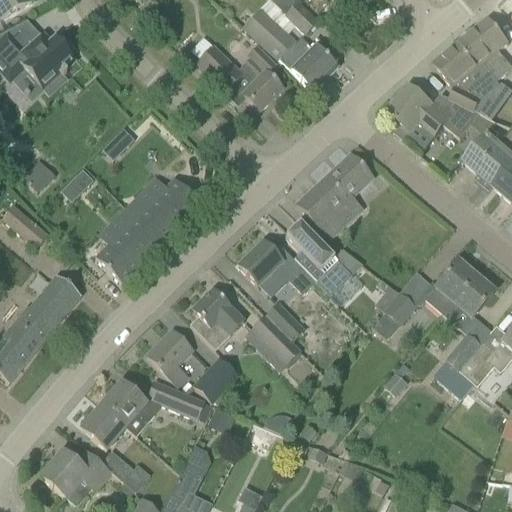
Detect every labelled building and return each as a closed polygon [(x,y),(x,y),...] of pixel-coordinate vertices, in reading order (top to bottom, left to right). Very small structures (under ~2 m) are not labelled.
[(0,0),(0,22),(31,5),(27,0),(0,0)] [(284,0),(271,0),(267,6),(283,21),(285,22),(296,34),(303,40),(316,26),(296,8),(284,0)] [(258,16),(243,33),(277,65),(278,64),(297,84),(311,98),(337,72),(332,67),(337,62),(315,42),(314,43),(317,46),(314,50),(314,49),(310,53),(299,42),(294,48),(288,42),(276,31),(259,15),(258,16)] [(483,69),(498,87),(511,75),(511,71),(499,56),(509,48),(488,22),(457,48),(478,73),(483,69)] [(0,39),(0,78),(8,87),(24,74),(48,100),(64,85),(61,82),(65,79),(63,76),(74,66),(69,61),(71,59),(60,47),(58,49),(53,44),(49,48),(42,40),(41,42),(22,58),(4,39),(4,38),(3,37),(0,39)] [(483,103),(490,97),(491,98),(501,90),(498,87),(483,69),(478,73),(457,48),(431,69),(453,96),(450,103),(475,116),(483,103)] [(281,94),(265,78),(274,69),(256,52),(247,61),(248,63),(240,72),(244,76),(241,79),(213,51),(194,70),(223,98),(231,89),(242,99),(241,100),(258,117),(281,94)] [(407,89),(385,117),(410,138),(417,129),(432,143),(443,132),(444,131),(460,144),(467,134),(479,119),(475,116),(450,103),(449,104),(445,101),(436,112),(407,89)] [(122,134),(108,147),(119,158),(133,145),(122,134)] [(511,134),(503,144),(491,134),(490,136),(481,146),(476,152),(463,168),(478,181),(476,184),(488,194),(490,191),(492,192),(506,176),(511,180),(511,134)] [(295,210),(308,224),(326,243),(359,212),(350,203),(371,183),(349,159),(295,210)] [(20,181),(33,194),(50,178),(37,165),(20,181)] [(81,175),(67,189),(78,200),(92,186),(81,175)] [(492,192),(511,208),(511,180),(506,176),(492,192)] [(173,184),(159,199),(135,223),(127,214),(116,225),(124,234),(94,264),(120,289),(199,210),(173,184)] [(12,210),(1,223),(35,252),(46,239),(12,210)] [(350,281),(312,242),(298,228),(284,242),(303,261),(296,268),(319,292),(326,299),(329,302),(350,281)] [(262,247),(237,271),(256,291),(269,278),(280,289),(292,278),(262,247)] [(456,267),(424,306),(442,321),(474,282),(456,267)] [(79,301),(63,288),(51,278),(0,339),(0,340),(4,344),(0,348),(0,383),(7,389),(79,301)] [(474,282),(442,321),(460,336),(492,297),(474,282)] [(374,310),(383,318),(398,299),(389,292),(374,310)] [(229,314),(226,310),(212,296),(191,316),(197,321),(189,330),(213,355),(242,327),(229,314)] [(399,331),(414,313),(398,299),(383,318),(384,319),(398,330),(399,331)] [(266,321),(265,322),(279,336),(291,348),(292,348),(303,337),(278,310),(266,321)] [(384,319),(371,334),(385,345),(398,330),(384,319)] [(265,322),(251,336),(284,371),(299,357),(291,348),(279,336),(265,322)] [(478,352),(458,377),(477,393),(493,373),(499,378),(511,362),(511,331),(499,347),(500,348),(494,355),(483,346),(478,352)] [(190,355),(185,350),(171,336),(146,361),(176,391),(185,381),(175,370),(190,355)] [(444,366),(458,377),(478,352),(465,340),(444,366)] [(212,410),(237,383),(217,365),(192,392),(212,410)] [(477,393),(458,377),(444,366),(445,367),(432,382),(467,413),(480,397),(476,393),(477,393)] [(392,381),(383,392),(395,403),(405,391),(392,381)] [(119,388),(100,411),(123,432),(135,441),(155,418),(143,408),(119,388)] [(154,389),(147,404),(160,411),(196,426),(197,425),(204,428),(210,412),(154,389)] [(104,455),(123,432),(100,411),(80,435),(104,455)] [(216,414),(208,430),(227,439),(235,423),(216,414)] [(511,425),(506,424),(502,440),(511,443),(511,425)] [(306,430),(299,437),(307,444),(314,436),(306,430)] [(309,452),(305,462),(321,469),(325,458),(309,452)] [(347,467),(352,459),(342,453),(337,460),(347,467)] [(61,457),(40,482),(65,504),(82,484),(91,492),(94,495),(109,477),(100,469),(83,455),(73,467),(61,457)] [(135,498),(144,487),(149,481),(136,470),(132,475),(110,456),(100,469),(109,477),(135,498)] [(186,466),(181,477),(180,476),(169,499),(180,505),(175,511),(208,511),(210,509),(193,501),(200,486),(192,482),(198,471),(186,466)] [(371,479),(344,466),(338,478),(382,501),(387,491),(376,485),(377,484),(371,480),(371,479)] [(414,478),(410,486),(426,494),(430,486),(414,478)] [(242,509),(240,511),(256,511),(266,492),(254,486),(249,496),(243,493),(236,507),(242,509)] [(151,511),(141,503),(136,511),(151,511)]
